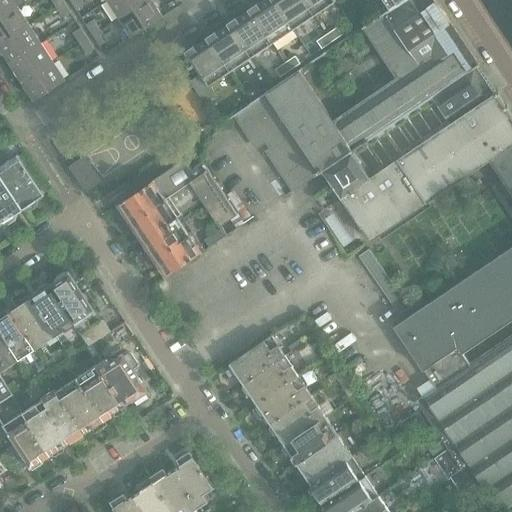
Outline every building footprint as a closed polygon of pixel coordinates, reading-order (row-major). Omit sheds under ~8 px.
[(0,0),(0,18),(17,7),(26,1),(25,0),(0,0)] [(80,0),(69,0),(76,10),(84,5),(80,0)] [(107,0),(119,18),(147,0),(107,0)] [(151,0),(147,0),(119,18),(131,37),(162,17),(151,0)] [(323,171),(478,66),(479,66),(435,0),(404,0),(390,10),(365,27),(399,77),(334,122),(300,72),(236,115),(258,148),(269,140),(273,147),(270,149),(287,175),(283,178),(292,191),(320,172),(320,173),(323,171)] [(250,8),(249,9),(272,44),(293,30),(272,0),(264,0),(257,5),(257,4),(255,5),(254,4),(249,7),(250,8)] [(272,0),(293,30),(314,16),(303,0),(272,0)] [(303,0),(314,16),(335,1),(334,0),(303,0)] [(383,0),(390,10),(404,0),(383,0)] [(64,3),(56,8),(62,18),(70,13),(64,3)] [(0,43),(29,25),(17,7),(0,18),(0,43)] [(229,22),(228,23),(251,58),(272,44),(249,9),(248,10),(249,11),(236,19),(236,18),(234,19),(233,18),(228,21),(229,22)] [(92,36),(100,30),(93,20),(85,25),(92,36)] [(208,36),(207,37),(230,72),(251,58),(228,23),(227,24),(228,25),(216,33),(215,32),(213,33),(212,32),(207,35),(208,36)] [(0,48),(10,63),(41,43),(29,25),(0,43),(0,48)] [(79,44),(87,39),(80,28),(72,33),(79,44)] [(326,34),(331,42),(341,35),(336,28),(326,34)] [(100,30),(92,36),(99,46),(107,41),(100,30)] [(331,42),(326,34),(316,41),(321,49),(331,42)] [(187,51),(185,52),(191,60),(200,74),(189,81),(204,103),(216,95),(209,85),(230,72),(207,37),(206,37),(207,39),(194,47),(194,46),(192,47),(191,46),(186,49),(187,51)] [(87,39),(79,44),(86,55),(94,49),(87,39)] [(21,81),(52,61),(41,43),(10,63),(21,81)] [(285,63),(290,71),(300,64),(295,56),(285,63)] [(34,100),(65,80),(52,61),(21,81),(34,100)] [(290,71),(285,63),(275,70),(280,77),(290,71)] [(478,66),(323,171),(334,186),(370,240),(491,159),(511,144),(511,115),(507,108),(507,107),(506,105),(505,106),(498,94),(497,92),(496,92),(478,66)] [(251,103),(261,95),(254,85),(244,92),(251,103)] [(511,144),(491,159),(505,181),(495,187),(496,189),(500,186),(511,204),(511,249),(429,304),(394,328),(423,370),(424,370),(436,388),(414,403),(416,405),(417,404),(421,410),(434,429),(448,449),(463,471),(470,466),(481,483),(499,511),(504,511),(511,507),(511,144)] [(24,153),(18,157),(42,194),(48,190),(24,153)] [(17,155),(0,166),(0,173),(23,208),(24,210),(28,211),(35,207),(36,203),(36,202),(35,201),(35,200),(42,195),(42,196),(43,195),(42,194),(18,157),(17,155)] [(84,158),(70,167),(85,190),(99,181),(84,158)] [(126,216),(131,223),(133,226),(131,228),(138,237),(140,236),(156,260),(155,262),(159,268),(162,269),(166,276),(175,269),(199,253),(176,217),(201,201),(218,226),(230,218),(236,214),(203,162),(201,162),(195,166),(193,170),(193,171),(185,160),(118,204),(126,216)] [(0,173),(0,217),(3,222),(4,224),(5,223),(8,224),(15,220),(15,219),(16,216),(15,214),(15,213),(22,208),(22,209),(23,208),(0,173)] [(243,224),(236,214),(230,218),(237,228),(243,224)] [(222,228),(204,240),(209,247),(227,235),(222,228)] [(56,283),(50,287),(74,323),(76,326),(89,345),(99,339),(108,333),(100,321),(91,328),(85,319),(95,312),(90,306),(93,304),(92,303),(92,299),(88,294),(85,292),(84,291),(82,293),(67,272),(62,272),(57,276),(55,279),(54,280),(56,283)] [(56,336),(74,323),(50,287),(48,284),(48,285),(43,285),(38,288),(36,292),(36,293),(37,295),(31,299),(56,336)] [(56,336),(31,299),(29,297),(25,297),(19,301),(17,305),(18,308),(12,312),(37,348),(56,336)] [(0,334),(17,360),(37,348),(12,312),(11,309),(10,310),(6,310),(0,314),(0,334)] [(0,371),(17,360),(0,334),(0,371)] [(243,384),(284,357),(269,337),(229,363),(230,364),(229,364),(229,368),(233,375),(237,376),(238,376),(243,384)] [(89,345),(86,347),(95,361),(104,355),(101,351),(105,349),(99,339),(89,345)] [(300,339),(288,347),(291,351),(303,343),(300,339)] [(69,346),(64,349),(70,357),(74,354),(69,346)] [(108,359),(98,365),(124,406),(126,404),(133,400),(133,399),(134,399),(136,403),(139,404),(148,398),(149,395),(132,368),(136,366),(137,363),(130,354),(128,353),(123,356),(122,354),(110,362),(108,359)] [(53,357),(46,362),(51,370),(58,365),(53,357)] [(257,404),(297,377),(284,357),(243,384),(242,388),(246,395),(251,396),(257,404)] [(98,365),(78,378),(104,419),(105,419),(104,418),(111,414),(116,415),(126,409),(124,406),(98,365)] [(340,369),(327,378),(331,383),(337,379),(344,375),(340,369)] [(34,371),(27,376),(32,382),(38,378),(34,371)] [(44,375),(36,380),(42,391),(51,385),(44,375)] [(344,375),(337,379),(350,398),(357,394),(344,375)] [(0,402),(12,395),(6,386),(0,376),(0,402)] [(297,377),(257,404),(256,404),(256,409),(260,415),(264,416),(265,416),(270,424),(310,397),(297,377)] [(78,378),(57,392),(69,411),(57,418),(71,440),(91,427),(95,433),(108,424),(104,419),(78,378)] [(13,381),(6,386),(12,395),(19,390),(13,381)] [(45,400),(24,413),(50,454),(51,456),(52,455),(55,456),(64,451),(64,447),(65,447),(63,445),(71,440),(57,418),(69,411),(57,392),(54,388),(42,396),(45,400)] [(310,397),(270,424),(269,424),(269,429),(273,435),(278,436),(284,444),(324,417),(334,410),(327,400),(317,407),(310,397)] [(434,429),(421,410),(408,419),(420,438),(434,429)] [(24,413),(3,427),(17,447),(29,465),(32,470),(42,464),(43,458),(50,454),(24,413)] [(324,417),(284,444),(283,444),(282,449),(287,455),(291,456),(292,456),(297,464),(338,437),(324,417)] [(434,431),(422,440),(433,457),(446,448),(434,431)] [(310,484),(351,457),(338,437),(297,464),(296,464),(296,469),(300,475),(304,476),(305,476),(310,484)] [(17,447),(8,453),(19,471),(29,465),(17,447)] [(463,471),(448,449),(434,458),(449,481),(452,479),(463,471)] [(179,465),(173,469),(198,507),(208,501),(204,494),(214,487),(189,451),(175,460),(179,465)] [(351,457),(310,484),(309,485),(308,489),(313,496),(317,497),(319,496),(319,497),(319,496),(324,503),(323,503),(324,504),(365,477),(351,457)] [(463,471),(452,479),(462,495),(481,483),(470,466),(463,471)] [(163,468),(149,477),(172,511),(190,511),(198,507),(173,469),(166,473),(163,468)] [(139,491),(132,495),(143,511),(172,511),(149,477),(136,486),(139,491)] [(365,477),(324,504),(322,505),(322,509),(321,509),(323,511),(355,511),(378,497),(365,477)] [(123,494),(109,503),(115,511),(143,511),(132,495),(127,499),(123,494)] [(388,511),(378,497),(355,511),(388,511)]
